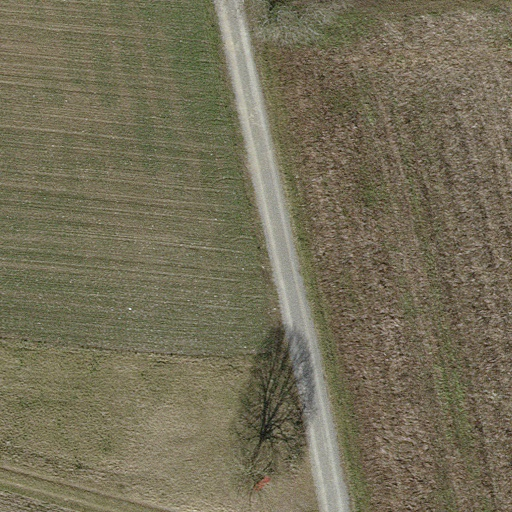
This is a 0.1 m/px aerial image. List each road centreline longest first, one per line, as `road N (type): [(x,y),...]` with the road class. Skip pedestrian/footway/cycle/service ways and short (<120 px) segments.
road 1 (track): [(335,511),(227,0)]
road 2 (track): [(179,511),(0,469)]
